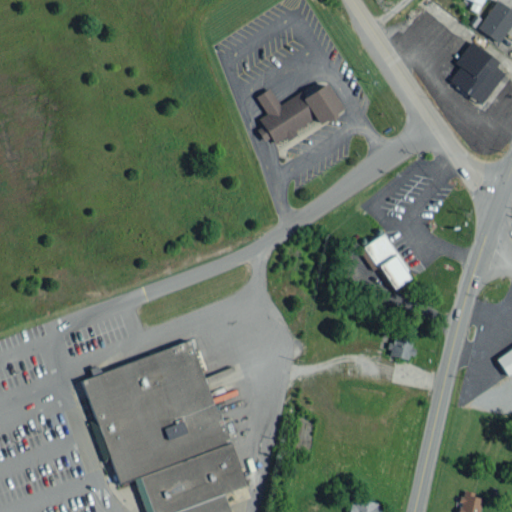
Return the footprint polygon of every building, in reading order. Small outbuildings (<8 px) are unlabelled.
[(497,43),(511,21),(511,10),(496,0),(494,0),(475,28),(497,43)] [(447,81),(480,104),(502,72),(494,66),(497,61),(469,40),(453,63),(457,66),(447,81)] [(341,108),(325,80),(302,93),(300,90),(278,103),(268,87),(254,96),(264,113),(257,117),(262,125),(258,127),(268,145),(283,136),(286,140),(296,134),(294,129),(314,118),(317,123),(341,108)] [(361,246),(387,291),(410,277),(383,232),(361,246)] [(413,343),(392,337),(388,354),(409,359),(413,343)] [(79,377),(93,420),(88,421),(101,462),(109,459),(117,484),(136,478),(147,511),(229,511),(223,492),(241,486),(194,340),(79,377)] [(505,375),(511,370),(511,345),(494,357),(505,375)] [(477,511),(480,497),(472,496),(473,491),(460,489),(456,511),(477,511)] [(379,511),(381,504),(352,497),(347,511),(379,511)]
